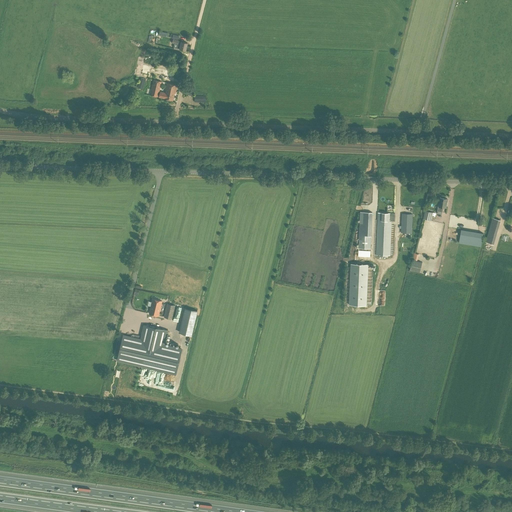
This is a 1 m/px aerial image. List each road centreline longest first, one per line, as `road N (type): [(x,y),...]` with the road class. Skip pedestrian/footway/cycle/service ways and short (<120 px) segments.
road 1 (track): [(0,426),(174,454),(229,472),(511,499)]
road 2 (unclassified): [(511,135),(0,110)]
road 3 (tertiary): [(511,183),(0,166)]
road 4 (motorway): [(227,511),(0,481)]
